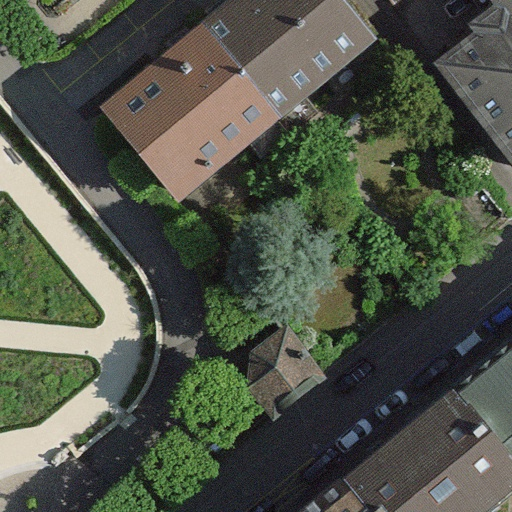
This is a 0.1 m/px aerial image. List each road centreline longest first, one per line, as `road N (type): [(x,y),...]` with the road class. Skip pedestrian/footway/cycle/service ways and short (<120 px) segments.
road 1 (residential): [(81,511),(164,399),(179,321),(173,284),(0,65)]
road 2 (residential): [(235,511),(511,284)]
